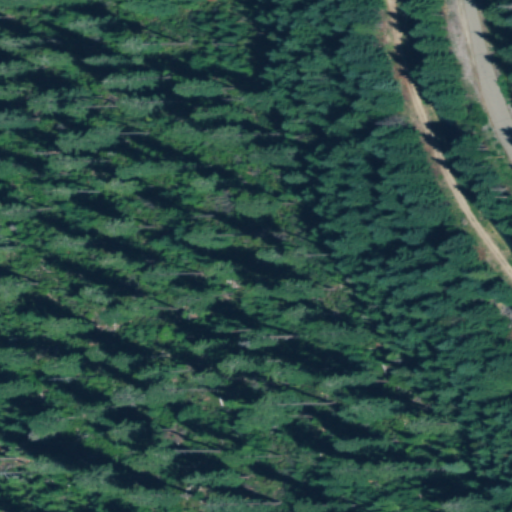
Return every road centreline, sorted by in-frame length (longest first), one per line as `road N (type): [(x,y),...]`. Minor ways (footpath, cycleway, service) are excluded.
road 1 (track): [(389,0),(406,84),(431,150),(511,278)]
road 2 (residential): [(511,150),(467,0)]
